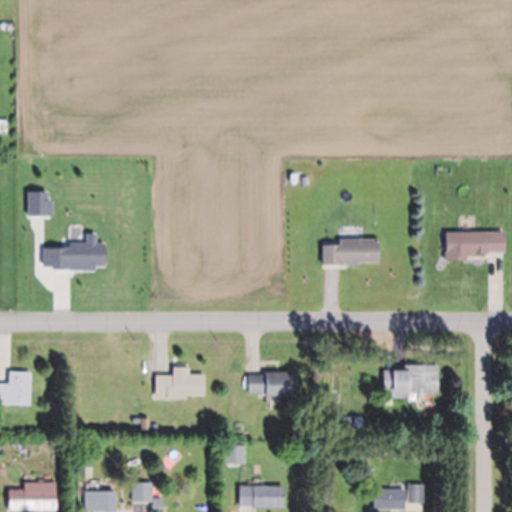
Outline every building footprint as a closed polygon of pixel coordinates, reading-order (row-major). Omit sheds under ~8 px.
[(504,233),(445,233),(445,257),(504,257),(504,233)] [(339,240),(339,245),(322,245),(322,265),(378,265),(378,240),(339,240)] [(156,372),(171,373),(171,369),(171,366),(188,367),(188,373),(203,373),(202,395),(185,394),(185,397),(180,397),(180,400),(165,400),(165,397),(154,396),(155,372),(156,372)] [(0,383),(6,383),(7,383),(8,370),(30,371),(29,404),(0,403),(0,383)] [(392,370),(404,370),(408,370),(436,370),(436,391),(407,392),(407,397),(390,397),(390,370),(392,370)] [(249,374),(259,374),(263,374),(263,371),(291,371),(291,395),(275,395),(275,398),(265,398),(265,395),(264,395),(264,393),(247,392),(247,374),(249,374)] [(349,425),(340,424),(341,415),(350,416),(349,425)] [(358,424),(351,424),(352,416),(359,417),(358,424)] [(148,429),(140,428),(140,417),(148,417),(148,429)] [(243,463),(223,462),(224,447),(244,448),(243,463)] [(22,509),(9,509),(7,509),(7,489),(22,489),(22,481),(54,481),(54,509),(22,509)] [(133,500),(131,500),(131,481),(151,481),(151,500),(148,500),(133,500)] [(407,502),(406,502),(407,483),(423,484),(422,502),(421,502),(407,502)] [(252,507),(251,507),(251,505),(239,505),(238,505),(238,485),(282,485),(282,507),(252,507)] [(403,509),(372,508),(372,488),(404,489),(403,509)] [(83,510),(83,490),(114,490),(114,510),(83,510)] [(161,510),(151,509),(151,497),(161,497),(161,510)]
